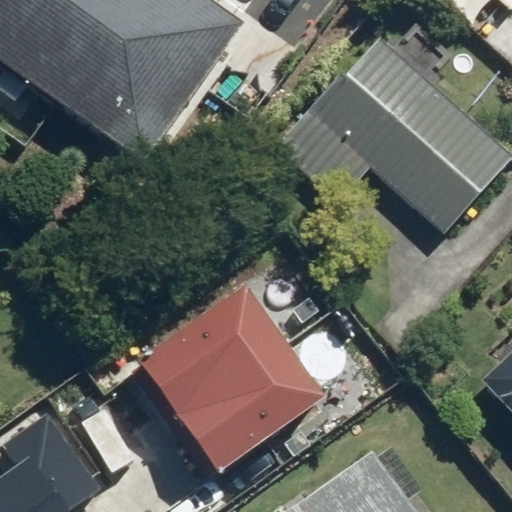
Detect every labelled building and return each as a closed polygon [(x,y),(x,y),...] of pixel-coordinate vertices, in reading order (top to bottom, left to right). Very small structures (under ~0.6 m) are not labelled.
[(225,6),(217,0),(0,0),(0,63),(124,150),(225,6)] [(511,0),(500,0),(511,10),(511,0)] [(511,153),(373,35),(276,147),(341,203),(370,169),(447,234),(511,158),(511,153)] [(511,352),(483,380),(511,410),(511,352)] [(419,511),(374,450),(284,511),(419,511)]
